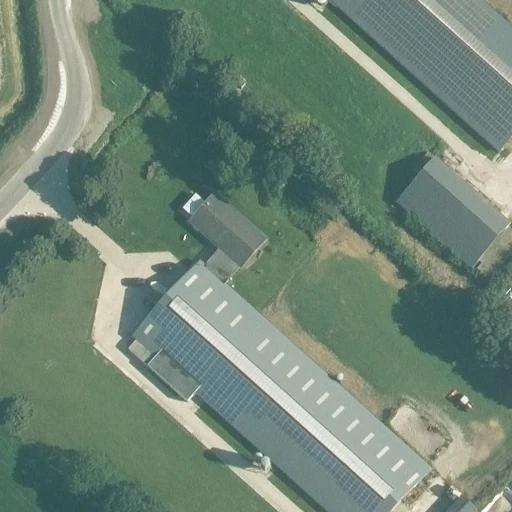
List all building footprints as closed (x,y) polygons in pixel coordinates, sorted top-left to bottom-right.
[(326,0),(498,153),(511,136),(511,31),(477,0),(326,0)] [(509,227),(436,162),(397,206),(470,271),(509,227)] [(222,253),(206,270),(224,286),(240,268),(240,269),(264,242),(215,198),(191,225),(222,253)] [(393,511),(430,471),(224,286),(206,270),(200,265),(133,340),(156,360),(147,369),(186,404),(194,395),(324,511),(393,511)] [(451,496),(439,511),(448,511),(457,501),(451,496)] [(450,511),(471,511),(460,502),(450,511)]
